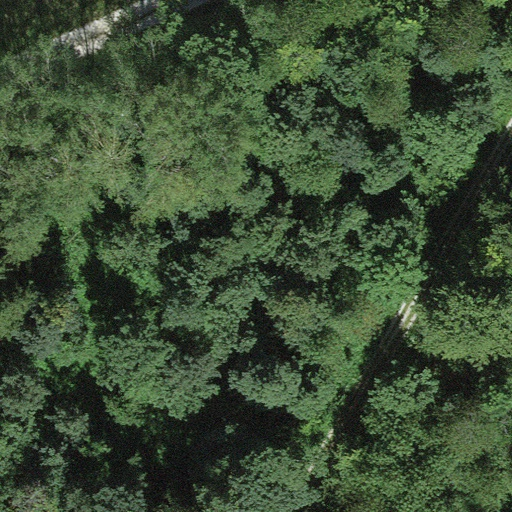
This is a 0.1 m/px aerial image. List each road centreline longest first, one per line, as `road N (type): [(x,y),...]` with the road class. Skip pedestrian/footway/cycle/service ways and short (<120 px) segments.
road 1 (track): [(296,511),(511,132)]
road 2 (track): [(210,0),(0,79)]
